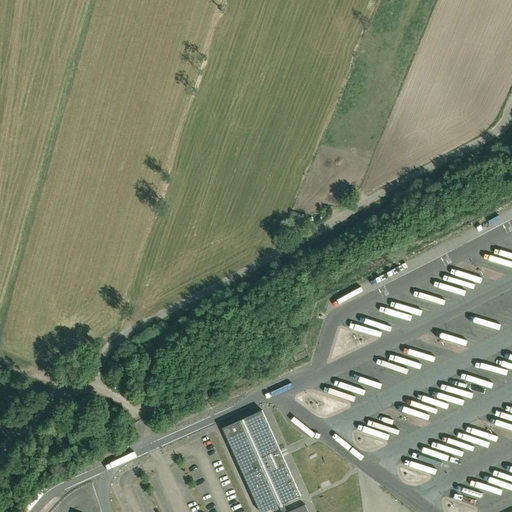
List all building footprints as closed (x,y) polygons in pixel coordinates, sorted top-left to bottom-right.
[(453,226),(458,239),(484,229),(479,216),(453,226)] [(415,264),(432,256),(429,249),(412,257),(415,264)] [(373,274),(377,283),(398,273),(394,264),(373,274)] [(341,290),(345,299),(363,291),(359,281),(341,290)] [(437,304),(438,299),(409,290),(407,295),(437,304)] [(389,301),(388,306),(417,315),(419,309),(389,301)] [(373,312),(372,317),(400,326),(402,321),(373,312)] [(350,323),(349,328),(378,337),(380,331),(350,323)] [(447,355),(449,349),(419,341),(418,346),(435,351),(435,352),(447,355)] [(301,496),(262,410),(223,428),(260,511),(264,511),(279,506),(283,504),(301,496)]
